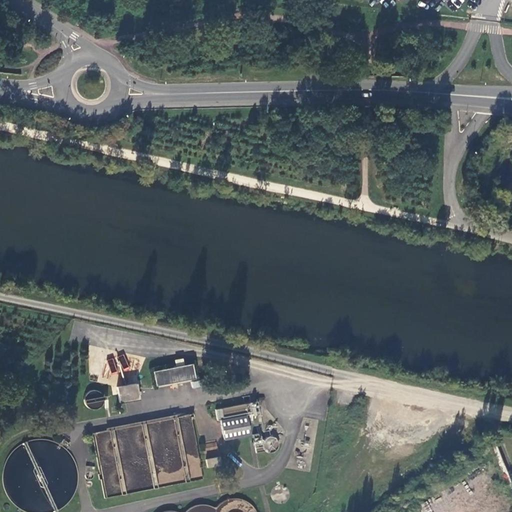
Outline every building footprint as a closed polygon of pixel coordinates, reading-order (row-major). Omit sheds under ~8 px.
[(108,372),(127,368),(125,357),(105,360),(108,372)] [(191,362),(154,370),(156,384),(194,377),(191,362)] [(120,401),(138,398),(136,382),(117,386),(120,401)] [(98,392),(93,391),(89,393),(86,396),(85,401),(87,405),(90,408),(95,409),(99,408),(102,404),(103,399),(101,395),(98,392)] [(252,403),(216,410),(218,421),(221,420),(224,440),(250,435),(245,413),(253,412),(252,403)] [(191,414),(94,432),(107,497),(203,479),(191,414)] [(220,456),(206,459),(207,467),(221,464),(220,456)] [(95,466),(86,466),(86,471),(85,474),(86,477),(88,478),(91,478),(94,476),(94,473),(95,466)]
